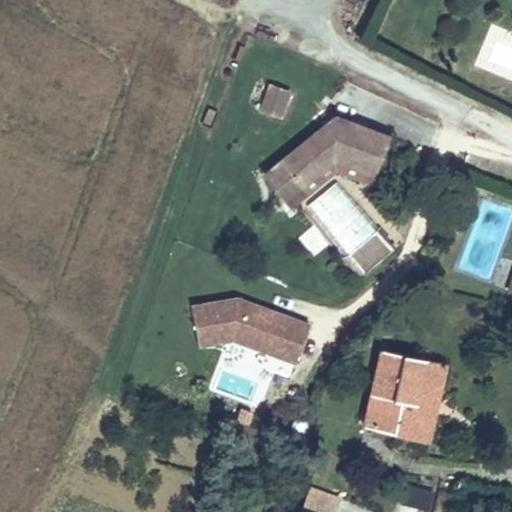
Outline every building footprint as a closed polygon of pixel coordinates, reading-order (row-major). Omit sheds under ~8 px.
[(280,117),(291,89),(266,79),(255,108),(280,117)] [(267,170),(285,193),(300,181),(296,174),(310,163),(315,169),(326,160),(321,154),(333,147),(337,154),(376,166),(386,132),(335,112),(267,170)] [(321,154),(326,160),(337,154),(333,147),(321,154)] [(296,174),(300,181),(315,169),(310,163),(296,174)] [(329,181),(300,211),(363,273),(392,243),(329,181)] [(299,236),(313,254),(327,243),(313,225),(299,236)] [(294,362),(308,325),(290,318),(288,323),(278,319),(280,314),(235,297),(190,305),(197,345),(232,338),(294,362)] [(280,314),(278,319),(288,323),(290,318),(280,314)] [(393,433),(395,423),(419,428),(424,405),(420,404),(423,395),(437,398),(445,363),(380,348),(364,426),(393,433)] [(419,428),(395,423),(393,433),(429,439),(437,398),(423,395),(420,404),(424,405),(419,428)] [(333,511),(339,497),(311,487),(302,511),(333,511)]
